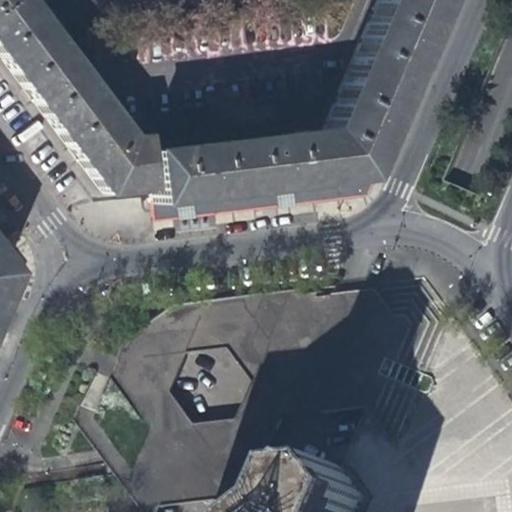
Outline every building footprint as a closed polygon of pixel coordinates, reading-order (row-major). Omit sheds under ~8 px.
[(99,194),(145,189),(140,151),(139,137),(124,138),(20,0),(0,0),(0,60),(15,81),(66,149),(99,194)] [(375,0),(320,131),(140,151),(145,189),(146,203),(356,179),(381,122),(413,45),(432,0),(375,0)] [(381,122),(356,179),(370,177),(446,0),(432,0),(413,45),(381,122)] [(357,208),(370,177),(356,179),(146,203),(149,228),(181,225),(321,211),(357,208)] [(24,279),(8,257),(2,272),(0,275),(0,336),(7,319),(24,279)] [(252,453),(255,467),(273,464),(270,450),(252,453)] [(353,511),(355,510),(363,492),(340,466),(304,468),(290,501),(275,511),(353,511)]
